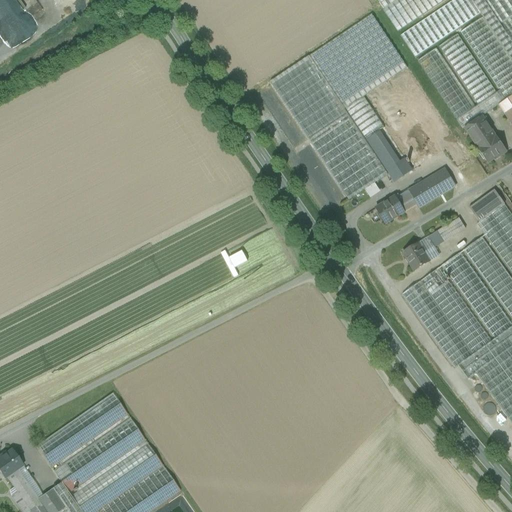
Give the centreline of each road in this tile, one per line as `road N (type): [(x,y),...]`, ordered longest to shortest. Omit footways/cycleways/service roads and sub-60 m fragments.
road 1 (secondary): [(153,0),(333,260),(511,488)]
road 2 (track): [(333,260),(0,434)]
road 3 (track): [(310,274),(394,393),(497,511)]
road 4 (track): [(511,169),(328,276)]
